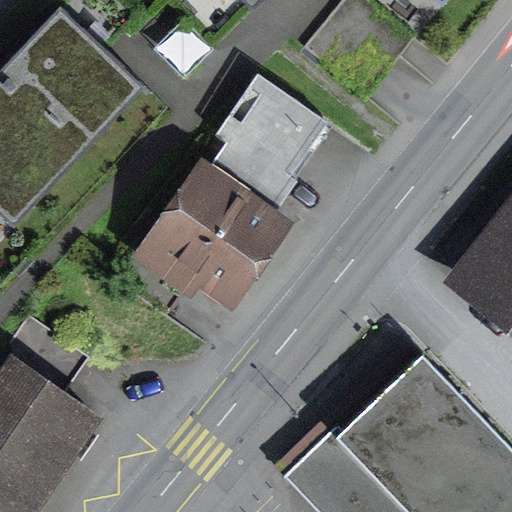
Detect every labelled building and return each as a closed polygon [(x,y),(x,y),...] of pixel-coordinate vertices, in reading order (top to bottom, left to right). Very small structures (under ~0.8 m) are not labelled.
[(138,85),(63,13),(0,78),(0,195),(17,212),(138,85)] [(288,201),(197,142),(132,240),(224,299),(288,201)] [(511,193),(455,265),(511,309),(511,193)] [(511,511),(511,433),(420,345),(330,419),(423,511),(511,511)] [(27,511),(87,426),(17,378),(0,402),(0,511),(27,511)]
